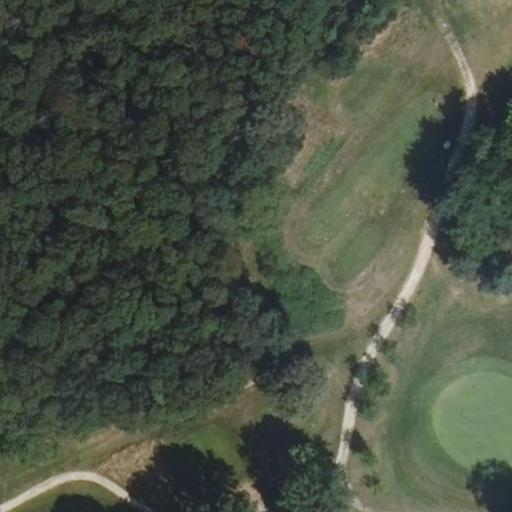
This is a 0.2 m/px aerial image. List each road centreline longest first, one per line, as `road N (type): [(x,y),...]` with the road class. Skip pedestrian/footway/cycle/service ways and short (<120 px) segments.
road 1 (track): [(0,415),(160,420),(232,378),(282,364),(350,374)]
road 2 (track): [(320,511),(338,470),(365,441),(414,337),(511,212)]
